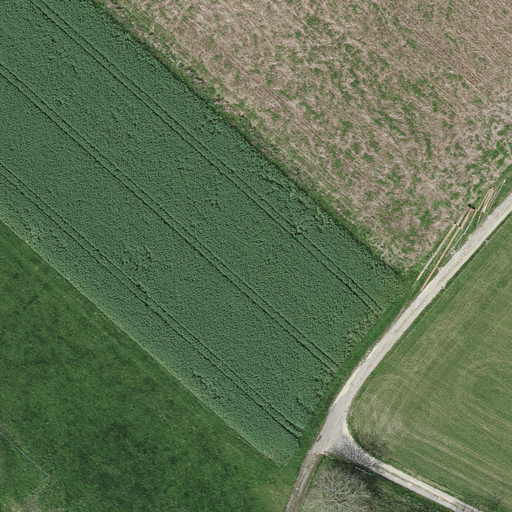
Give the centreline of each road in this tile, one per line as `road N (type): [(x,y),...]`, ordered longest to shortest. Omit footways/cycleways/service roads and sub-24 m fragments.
road 1 (track): [(511,202),(362,364),(325,437)]
road 2 (track): [(325,437),(462,511)]
